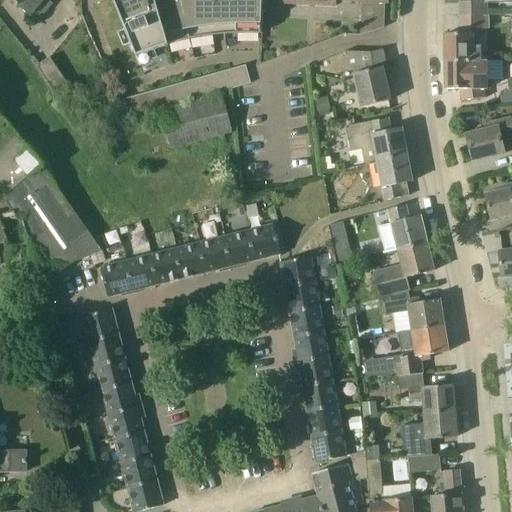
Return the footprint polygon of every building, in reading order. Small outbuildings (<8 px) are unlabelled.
[(10,0),(30,16),(43,0),(10,0)] [(113,0),(137,57),(141,56),(155,51),(177,44),(185,42),(193,40),(201,38),(209,37),(217,36),(225,35),(233,34),(241,34),(249,34),(261,34),(262,10),(262,0),(113,0)] [(262,0),(262,10),(277,11),(277,4),(335,6),(335,1),(361,3),(360,36),(384,28),(385,3),(387,4),(387,0),(262,0)] [(511,6),(511,0),(459,0),(459,3),(459,17),(488,16),(488,5),(511,6)] [(445,34),(445,63),(478,63),(478,31),(488,31),(488,16),(459,17),(460,34),(445,34)] [(343,78),(355,75),(382,69),(386,68),(382,52),(383,52),(383,50),(371,52),(344,52),(343,78)] [(445,90),(460,90),(460,101),(486,98),(485,90),(487,90),(486,63),(478,63),(445,63),(445,90)] [(130,118),(251,84),(246,66),(122,100),(130,118)] [(362,108),(390,101),(382,69),(355,75),(362,108)] [(64,80),(51,89),(56,96),(69,87),(64,79),(64,80)] [(508,93),(500,94),(501,103),(511,102),(511,80),(508,81),(508,93)] [(171,149),(232,133),(223,96),(161,112),(171,149)] [(315,100),(318,113),(328,110),(330,110),(327,97),(315,100)] [(0,131),(9,125),(0,113),(0,131)] [(472,162),(505,154),(501,140),(511,136),(511,120),(511,117),(483,124),(485,130),(466,135),(472,162)] [(407,155),(402,128),(390,131),(388,119),(344,127),(352,166),(377,161),(407,155)] [(10,251),(28,244),(30,243),(42,275),(103,252),(42,168),(44,167),(31,149),(30,150),(11,127),(0,135),(0,197),(1,196),(13,213),(0,215),(0,219),(6,241),(10,251)] [(406,183),(412,182),(407,155),(377,161),(385,201),(408,196),(406,183)] [(491,220),(511,215),(511,184),(496,189),(496,193),(484,195),(491,220)] [(258,216),(256,205),(245,207),(248,219),(258,216)] [(388,210),(391,224),(379,227),(385,252),(383,252),(383,254),(398,250),(427,243),(420,216),(409,219),(406,206),(388,210)] [(352,260),(343,223),(330,226),(339,263),(352,260)] [(247,231),(255,261),(280,255),(273,225),(247,231)] [(223,237),(230,267),(255,261),(247,231),(223,237)] [(230,267),(223,237),(199,244),(206,273),(230,267)] [(407,278),(434,271),(427,243),(398,250),(401,265),(372,272),(377,299),(378,299),(410,291),(407,278)] [(174,250),(182,279),(206,273),(199,244),(174,250)] [(150,256),(157,285),(182,279),(174,250),(150,256)] [(511,250),(498,252),(499,255),(497,257),(498,263),(499,264),(501,278),(511,276),(511,250)] [(126,262),(133,291),(157,285),(150,256),(126,262)] [(311,258),(281,263),(286,288),(316,283),(311,258)] [(133,291),(126,262),(100,268),(108,298),(133,291)] [(326,270),(328,279),(336,278),(335,268),(326,270)] [(316,283),(286,288),(290,313),(320,308),(316,283)] [(440,300),(413,304),(410,291),(378,299),(381,315),(408,311),(410,329),(428,326),(429,331),(444,328),(440,300)] [(332,309),(334,319),(342,317),(341,307),(332,309)] [(320,308),(290,313),(294,338),(324,333),(320,308)] [(82,317),(89,342),(118,335),(112,309),(82,317)] [(430,355),(448,352),(444,328),(429,331),(428,326),(410,329),(411,332),(398,334),(401,353),(401,364),(381,366),(382,375),(397,374),(422,372),(420,360),(430,359),(430,355)] [(324,333),(294,338),(299,363),(329,357),(324,333)] [(89,342),(95,367),(125,359),(118,335),(89,342)] [(82,357),(71,360),(74,372),(85,369),(82,357)] [(329,357),(299,363),(303,387),(333,382),(329,357)] [(381,375),(378,357),(364,360),(366,377),(381,375)] [(95,367),(102,391),(131,383),(125,359),(95,367)] [(452,385),(432,387),(423,387),(422,372),(397,374),(397,378),(399,378),(400,391),(409,390),(410,404),(405,404),(406,415),(422,414),(423,414),(454,412),(452,385)] [(307,412),(337,407),(333,382),(303,387),(307,412)] [(102,391),(108,415),(138,408),(131,383),(102,391)] [(342,431),(337,407),(307,412),(312,437),(342,431)] [(108,415),(115,440),(144,432),(138,408),(108,415)] [(68,430),(82,426),(77,410),(64,413),(68,430)] [(429,440),(456,438),(454,412),(423,414),(423,424),(402,426),(404,458),(408,458),(430,456),(429,440)] [(354,439),(363,438),(361,430),(353,432),(354,439)] [(342,431),(312,437),(316,462),(346,457),(342,431)] [(121,464),(150,456),(144,432),(115,440),(121,464)] [(0,472),(26,473),(26,450),(0,449),(0,472)] [(366,462),(366,461),(365,452),(350,456),(352,464),(313,474),(319,497),(322,511),(356,511),(350,484),(367,480),(366,462)] [(430,456),(408,458),(409,473),(440,471),(439,455),(430,456)] [(121,464),(127,488),(157,481),(150,456),(121,464)] [(412,511),(412,499),(383,501),(380,460),(366,461),(366,462),(367,480),(368,479),(370,510),(370,511),(412,511)] [(461,495),(461,492),(459,471),(444,473),(446,496),(432,497),(432,511),(458,511),(459,511),(463,511),(462,495),(461,495)] [(139,511),(163,506),(157,481),(127,488),(133,511),(139,511)] [(293,511),(322,511),(319,497),(291,504),(293,511)]
